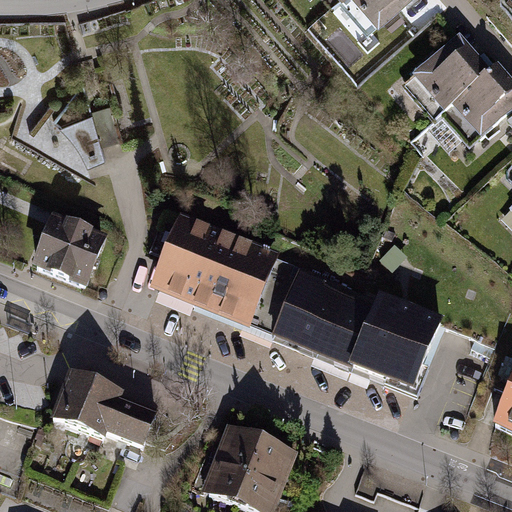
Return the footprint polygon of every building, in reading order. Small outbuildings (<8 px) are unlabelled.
[(340,0),(353,14),(368,31),(403,0),(340,0)] [(435,125),(442,118),(490,77),(477,63),(461,44),(407,90),(422,108),(421,109),(435,125)] [(485,56),(477,63),(490,77),(497,71),(485,56)] [(511,88),(497,71),(490,77),(442,118),(445,121),(455,133),(456,132),(465,143),(471,149),(511,113),(511,88)] [(119,141),(110,106),(91,111),(92,114),(61,128),(68,135),(76,145),(80,151),(84,157),(87,166),(105,159),(101,146),(119,141)] [(455,133),(445,121),(431,134),(451,157),(465,143),(456,132),(455,133)] [(182,236),(186,225),(165,217),(161,227),(182,236)] [(272,259),(186,225),(182,236),(170,265),(159,294),(245,328),(272,259)] [(103,244),(55,226),(37,271),(85,290),(103,244)] [(182,236),(161,227),(150,257),(170,265),(182,236)] [(312,354),(414,394),(441,327),(343,288),(343,287),(272,259),(245,328),(312,355),(312,354)] [(31,328),(11,320),(8,327),(28,335),(31,328)] [(103,444),(106,436),(119,404),(122,398),(72,378),(54,424),(103,444)] [(511,390),(496,427),(511,433),(511,390)] [(156,419),(119,404),(106,436),(143,451),(156,419)] [(210,499),(237,509),(262,447),(234,436),(210,499)] [(268,511),(290,458),(262,447),(237,509),(243,511),(268,511)]
